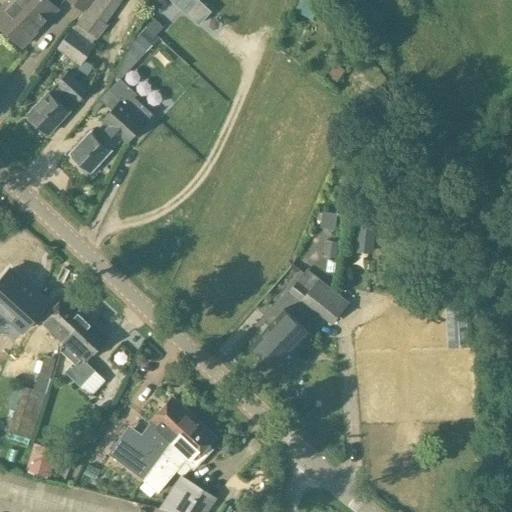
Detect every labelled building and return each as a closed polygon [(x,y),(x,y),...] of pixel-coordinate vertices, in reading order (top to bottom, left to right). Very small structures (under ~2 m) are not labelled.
[(16,0),(0,16),(0,26),(21,46),(56,10),(45,0),(16,0)] [(92,0),(84,12),(58,50),(81,66),(96,45),(93,43),(96,38),(98,39),(109,25),(107,23),(122,0),(92,0)] [(66,0),(84,12),(92,0),(66,0)] [(199,0),(170,0),(198,25),(211,11),(199,0)] [(302,0),(298,9),(318,18),(326,0),(302,0)] [(155,21),(134,44),(141,51),(156,34),(163,27),(155,21)] [(49,135),(70,112),(90,91),(67,70),(27,115),(49,135)] [(90,173),(111,151),(121,140),(127,144),(147,123),(120,100),(101,121),(108,127),(97,139),(90,132),(70,155),(90,173)] [(336,228),(338,212),(324,211),(322,227),(336,228)] [(358,223),(355,252),(373,254),(377,225),(358,223)] [(337,255),(338,241),(326,240),(325,255),(337,255)] [(307,269),(289,292),(301,302),(302,301),(332,324),(350,303),(319,278),(318,279),(307,269)] [(12,271),(0,283),(0,309),(26,333),(50,306),(12,271)] [(470,297),(446,298),(446,310),(454,310),(456,347),(473,346),(470,297)] [(251,346),(278,371),(311,335),(283,310),(251,346)] [(64,341),(61,350),(74,362),(65,371),(68,374),(82,386),(91,396),(106,381),(96,371),(86,361),(108,336),(87,316),(64,341)] [(56,359),(45,355),(43,362),(38,360),(34,371),(39,373),(34,389),(32,388),(18,435),(12,433),(11,439),(29,444),(30,439),(32,440),(56,359)] [(109,454),(144,480),(171,442),(195,417),(173,396),(149,422),(150,422),(141,435),(130,427),(109,454)] [(213,450),(209,446),(217,438),(195,417),(171,442),(144,480),(143,481),(158,493),(184,462),(194,470),(213,450)] [(35,443),(26,470),(50,477),(58,450),(35,443)] [(208,511),(218,499),(181,475),(158,509),(169,511),(208,511)]
